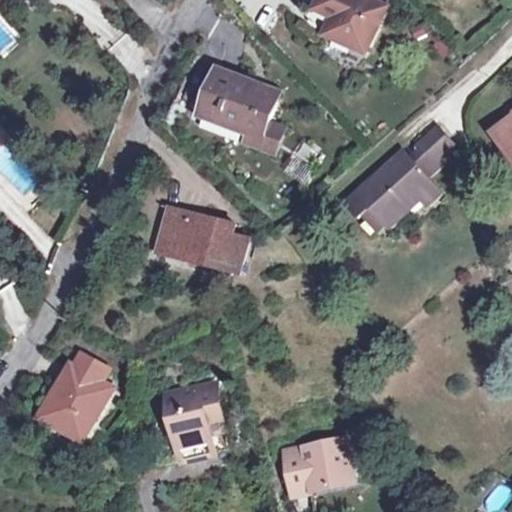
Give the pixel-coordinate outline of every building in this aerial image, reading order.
[(386,7),(370,0),(321,0),(321,1),(339,9),(336,16),(328,34),(366,52),(386,7)] [(339,9),(321,1),(317,8),(336,16),(339,9)] [(251,91),(254,83),(220,70),(202,116),(251,134),(265,139),(270,125),(279,102),(251,91)] [(282,94),(254,83),(251,91),(279,102),(282,94)] [(511,118),(497,131),(509,147),(511,144),(511,118)] [(285,131),(270,125),(265,139),(251,134),(247,143),(276,154),(285,131)] [(350,203),(362,217),(373,207),(392,226),(422,198),(429,205),(442,193),(428,178),(458,150),(438,129),(419,147),(419,148),(426,155),(416,165),(409,157),(405,153),(350,203)] [(419,148),(409,157),(416,165),(426,155),(419,148)] [(373,207),(362,217),(381,237),(392,226),(373,207)] [(172,208),(162,246),(180,250),(178,258),(242,274),(251,239),(234,235),(236,224),(204,216),(203,222),(195,219),(196,214),(172,208)] [(204,216),(196,214),(195,219),(203,222),(204,216)] [(160,254),(178,258),(180,250),(162,246),(160,254)] [(82,358),(76,368),(112,387),(118,378),(82,358)] [(112,387),(76,368),(72,366),(43,419),(86,442),(115,389),(112,387)] [(218,407),(222,406),(217,385),(169,396),(179,442),(181,448),(213,441),(212,435),(227,431),(228,431),(223,412),(219,413),(218,407)] [(213,441),(181,448),(184,462),(231,450),(227,431),(212,435),(213,441)] [(295,496),(316,492),(355,483),(345,439),(306,448),(285,452),(295,496)]
